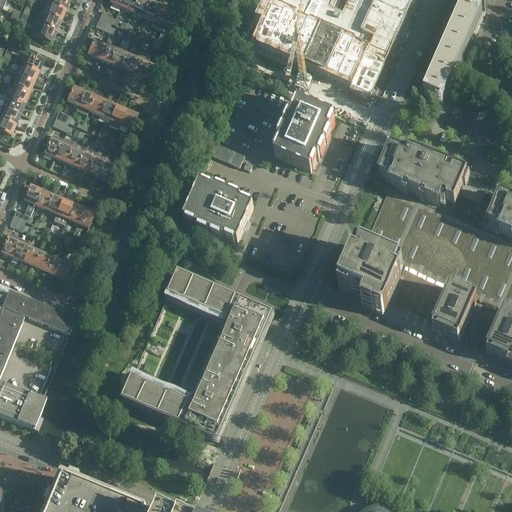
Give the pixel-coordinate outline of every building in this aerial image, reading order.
[(65,13),(70,2),(64,0),(54,0),(51,7),(65,13)] [(121,9),(124,0),(112,0),(110,5),(121,9)] [(132,14),(137,0),(124,0),(121,9),(132,14)] [(142,19),(149,5),(137,0),(132,14),(142,19)] [(281,0),(260,50),(371,98),(413,0),(281,0)] [(441,103),(470,35),(472,32),(476,34),(485,14),(486,13),(485,13),(489,6),(489,5),(479,1),(476,8),(474,7),(473,8),(464,4),(424,95),(441,103)] [(51,7),(47,5),(42,15),(47,17),(61,24),(65,13),(51,7)] [(153,24),(159,9),(149,5),(142,19),(153,24)] [(164,26),(170,14),(159,9),(153,24),(151,28),(162,33),(164,26)] [(181,19),(170,14),(164,26),(162,33),(173,37),(181,19)] [(111,26),(113,20),(102,15),(100,21),(111,26)] [(56,34),(61,24),(47,17),(42,28),(56,34)] [(108,35),(110,29),(99,24),(96,30),(108,35)] [(51,45),(56,34),(42,28),(37,39),(51,45)] [(98,62),(105,47),(94,43),(88,57),(98,62)] [(109,66),(115,52),(105,47),(98,62),(109,66)] [(120,71),(126,57),(115,52),(109,66),(120,71)] [(29,57),(24,68),(38,75),(43,64),(29,57)] [(131,76),(137,61),(126,57),(120,71),(131,76)] [(141,80),(147,66),(149,62),(138,57),(137,61),(131,76),(141,80)] [(158,71),(147,66),(141,80),(152,85),(158,71)] [(34,85),(38,75),(24,68),(20,67),(15,78),(20,79),(34,85)] [(29,96),(34,85),(20,79),(15,90),(29,96)] [(25,107),(29,96),(15,90),(10,100),(25,107)] [(78,109),(84,94),(73,90),(67,104),(78,109)] [(89,113),(94,99),(84,94),(78,109),(76,113),(87,118),(89,113)] [(20,117),(25,107),(10,100),(6,99),(2,109),(20,117)] [(99,118),(105,104),(94,99),(89,113),(99,118)] [(467,112),(469,106),(459,102),(459,103),(457,108),(467,112)] [(110,123),(116,108),(105,104),(99,118),(110,123)] [(286,127),(283,133),(282,132),(278,140),(280,141),(278,144),(280,145),(280,147),(278,147),(275,155),(276,155),(275,158),(311,174),(312,171),(313,172),(317,164),(316,163),(317,161),(319,162),(326,146),(327,146),(331,138),(329,138),(331,134),(329,133),(330,131),(331,132),(334,124),(333,123),(334,120),(298,104),(297,107),(296,107),(292,115),(293,115),(293,117),(290,116),(289,120),(290,121),(287,128),(286,127)] [(481,111),(469,106),(467,112),(478,117),(480,112),(481,112),(481,111)] [(118,131),(126,113),(116,108),(110,123),(108,127),(118,131)] [(467,112),(457,108),(455,113),(464,117),(467,112)] [(0,120),(15,128),(20,117),(2,109),(0,113),(0,120)] [(478,117),(467,112),(464,117),(475,122),(478,117)] [(138,118),(126,113),(118,131),(126,135),(128,130),(131,132),(138,118)] [(462,123),(464,117),(455,113),(452,118),(462,123)] [(68,125),(71,119),(59,114),(57,120),(68,125)] [(475,122),(464,117),(462,123),(473,128),(475,122)] [(462,123),(452,118),(450,124),(460,128),(462,123)] [(0,134),(11,139),(15,128),(0,120),(0,134)] [(64,134),(67,128),(55,123),(53,129),(64,134)] [(473,128),(462,123),(460,128),(471,133),(473,128)] [(460,128),(450,124),(448,129),(447,129),(457,134),(460,128)] [(469,138),(471,133),(460,128),(457,134),(469,139),(469,138)] [(55,160),(61,146),(50,142),(44,156),(55,160)] [(214,154),(232,162),(242,166),(246,157),(218,145),(212,158),(214,154)] [(66,165),(72,151),(61,146),(55,160),(66,165)] [(392,150),(379,178),(380,178),(388,181),(389,179),(393,181),(390,187),(396,190),(404,193),(405,191),(410,193),(409,194),(421,199),(422,198),(426,200),(425,202),(439,208),(442,201),(454,206),(455,207),(463,188),(466,189),(470,179),(411,155),(410,158),(392,150)] [(77,170),(83,156),(72,151),(66,165),(77,170)] [(87,174),(93,160),(83,156),(77,170),(87,174)] [(98,179),(105,160),(95,156),(93,160),(87,174),(98,179)] [(117,165),(105,160),(98,179),(109,184),(115,170),(117,165)] [(240,171),(242,166),(232,162),(230,166),(240,171)] [(247,164),(244,171),(250,174),(253,167),(247,164)] [(254,209),(250,208),(251,207),(243,203),(242,204),(240,203),(241,201),(238,200),(239,199),(231,195),(230,196),(225,194),(225,193),(217,189),(217,191),(214,189),(213,191),(211,190),(211,189),(203,186),(203,187),(200,186),(196,194),(194,199),(190,209),(189,209),(187,213),(188,213),(184,222),(187,223),(187,224),(195,228),(195,227),(197,228),(196,230),(199,231),(199,232),(207,236),(207,235),(212,237),(212,238),(220,242),(220,241),(224,242),(225,240),(227,241),(226,242),(234,245),(235,244),(238,246),(244,232),(245,232),(245,230),(241,228),(243,223),(247,225),(248,223),(254,209)] [(35,207),(41,193),(30,189),(24,203),(35,207)] [(449,217),(454,206),(442,201),(439,208),(425,202),(426,200),(422,198),(421,199),(409,194),(410,193),(405,191),(404,193),(396,190),(395,193),(390,191),(364,250),(405,269),(452,289),(478,300),(477,300),(478,300),(506,313),(511,315),(511,240),(499,235),(502,228),(498,226),(497,228),(489,225),(488,225),(485,232),(449,217)] [(46,212),(52,198),(41,193),(35,207),(46,212)] [(56,217),(62,203),(52,198),(46,212),(56,217)] [(511,202),(500,198),(498,203),(500,204),(499,208),(496,207),(488,225),(489,225),(497,228),(498,226),(502,228),(499,235),(511,240),(511,202)] [(67,221),(73,207),(62,203),(56,217),(67,221)] [(77,226),(84,212),(73,207),(67,221),(77,226)] [(94,217),(84,212),(77,226),(88,231),(94,217)] [(25,224),(28,218),(16,213),(13,219),(25,224)] [(21,233),(24,227),(12,222),(10,228),(21,233)] [(12,260),(18,245),(20,241),(9,236),(1,255),(12,260)] [(23,264),(29,250),(31,245),(20,241),(18,245),(12,260),(23,264)] [(388,309),(405,269),(364,250),(358,248),(340,288),(388,309)] [(33,269),(40,255),(29,250),(23,264),(33,269)] [(44,274),(50,259),(40,255),(33,269),(44,274)] [(55,278),(61,264),(50,259),(44,274),(55,278)] [(72,269),(61,264),(55,278),(66,283),(72,269)] [(218,444),(264,340),(273,318),(178,276),(166,304),(227,329),(196,403),(135,375),(123,403),(218,444)] [(460,340),(478,300),(477,300),(478,300),(452,289),(445,304),(433,332),(459,344),(460,340)] [(45,405),(4,388),(0,386),(0,381),(23,325),(19,324),(22,318),(23,318),(29,320),(28,321),(29,321),(29,320),(35,323),(36,324),(36,323),(42,325),(42,326),(43,326),(49,328),(48,329),(49,329),(55,331),(55,332),(56,332),(56,331),(62,334),(62,335),(63,334),(69,336),(68,337),(69,337),(76,321),(55,312),(55,313),(49,310),(9,293),(0,313),(0,418),(34,433),(45,405)] [(511,315),(506,313),(489,353),(487,356),(511,366),(511,315)] [(0,502),(4,498),(5,498),(20,481),(9,476),(9,478),(2,475),(2,474),(0,472),(0,502)] [(126,511),(65,484),(53,511),(126,511)]
